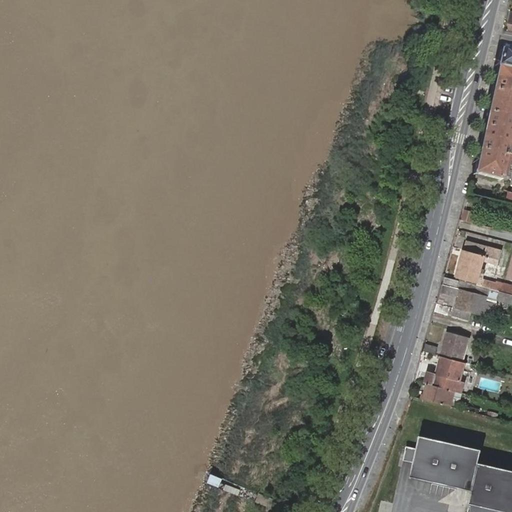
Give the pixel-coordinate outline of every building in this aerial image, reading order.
[(511,53),(499,50),(496,67),(511,70),(511,53)] [(511,70),(496,67),(491,90),(511,94),(511,70)] [(489,102),(486,114),(511,119),(511,94),(491,90),(489,102)] [(511,119),(486,114),(484,126),(511,132),(511,125),(511,119)] [(484,126),(478,150),(506,156),(508,144),(511,145),(511,139),(509,139),(511,132),(484,126)] [(478,150),(475,163),(503,168),(509,169),(511,157),(506,156),(478,150)] [(473,175),(474,175),(500,181),(503,168),(475,163),(473,175)] [(500,181),(511,184),(511,169),(509,169),(503,168),(500,181)] [(462,220),(471,222),(473,212),(465,210),(462,220)] [(466,240),(457,276),(478,282),(479,274),(483,275),(485,270),(481,268),(483,261),(498,265),(499,259),(502,250),(489,247),(466,240)] [(456,279),(459,280),(477,285),(478,282),(457,276),(456,279)] [(494,311),(496,303),(487,301),(488,296),(457,288),(459,280),(456,279),(445,277),(443,284),(438,303),(450,306),(453,307),(476,313),(492,318),(509,322),(510,315),(494,311)] [(484,280),(483,283),(501,288),(500,291),(511,294),(511,285),(495,281),(495,282),(484,280)] [(482,287),(499,291),(500,291),(501,288),(483,283),(482,287)] [(511,295),(499,292),(497,301),(511,305),(511,295)] [(450,306),(438,303),(436,311),(448,314),(450,306)] [(440,355),(462,361),(469,337),(475,315),(476,313),(453,307),(440,355)] [(427,343),(424,351),(435,354),(437,347),(427,343)] [(454,391),(462,393),(465,382),(461,381),(466,362),(462,361),(440,355),(435,373),(428,371),(424,382),(426,383),(454,391)] [(422,398),(451,406),(454,391),(426,383),(422,398)] [(511,511),(511,471),(478,464),(481,448),(420,434),(417,447),(407,445),(404,459),(414,461),(411,477),(470,490),(464,511),(511,511)]
